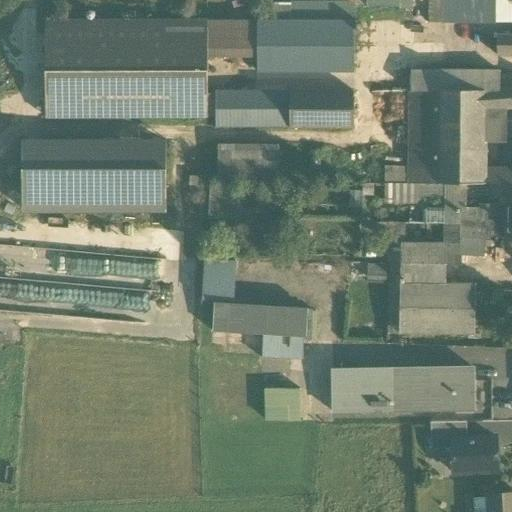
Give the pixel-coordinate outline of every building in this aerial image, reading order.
[(442,0),(442,23),(456,23),(456,0),(442,0)] [(494,0),(456,0),(456,23),(495,23),(495,22),(494,0)] [(511,0),(509,1),(508,0),(494,0),(495,22),(511,22),(511,0)] [(268,9),(268,22),(354,22),(354,10),(268,9)] [(207,94),(207,57),(207,21),(46,22),(46,117),(207,117),(207,94)] [(226,21),(207,21),(207,57),(225,57),(226,21)] [(257,57),(257,22),(226,21),(225,57),(257,57)] [(354,72),(354,22),(268,22),(257,22),(257,57),(257,72),(354,72)] [(498,56),(511,55),(511,35),(499,35),(498,56)] [(410,71),(410,91),(441,86),(480,91),(499,89),(499,71),(471,72),(410,71)] [(410,183),(439,184),(441,86),(410,91),(410,165),(410,183)] [(439,184),(485,184),(485,170),(485,166),(479,151),(480,106),(480,91),(441,86),(439,184)] [(480,91),(480,106),(511,105),(511,88),(499,89),(480,91)] [(215,91),(215,94),(215,117),(215,127),(289,127),(289,91),(215,91)] [(354,92),(289,91),(289,127),(354,128),(354,92)] [(215,94),(207,94),(207,117),(215,117),(215,94)] [(166,208),(166,140),(22,140),(22,208),(166,208)] [(214,181),(278,182),(278,149),(214,148),(214,181)] [(385,183),(410,183),(410,165),(396,164),(385,164),(385,183)] [(511,170),(489,170),(485,170),(485,184),(511,184),(511,170)] [(218,201),(228,201),(229,184),(219,184),(218,201)] [(416,196),(444,196),(444,184),(416,184),(416,196)] [(465,184),(444,184),(444,196),(444,208),(465,208),(465,184)] [(444,208),(444,209),(444,224),(459,224),(459,239),(490,241),(490,237),(506,237),(506,238),(511,238),(511,198),(507,199),(507,206),(479,205),(479,209),(465,208),(444,208)] [(239,219),(255,219),(255,209),(240,208),(239,219)] [(423,224),(444,224),(444,209),(426,208),(423,211),(423,224)] [(1,247),(170,255),(172,227),(2,219),(1,247)] [(387,333),(399,333),(400,283),(401,243),(401,223),(389,223),(387,333)] [(444,224),(444,244),(445,244),(445,266),(458,266),(459,256),(484,257),(484,241),(458,240),(459,224),(444,224)] [(445,284),(445,266),(445,244),(444,244),(401,243),(400,283),(445,284)] [(214,304),(234,305),(237,260),(204,260),(202,303),(214,304)] [(126,297),(127,289),(31,280),(28,310),(143,321),(145,299),(126,297)] [(475,284),(445,284),(400,283),(399,333),(475,335),(475,284)] [(212,331),(306,337),(308,310),(234,305),(214,304),(212,331)] [(332,371),(333,412),(473,410),(472,368),(332,371)] [(478,413),(488,414),(489,380),(478,380),(478,413)] [(300,390),(265,391),(265,425),(301,424),(300,390)] [(430,423),(432,449),(452,448),(452,441),(467,440),(466,422),(430,423)] [(452,448),(453,473),(497,471),(496,438),(491,439),(490,437),(482,437),(482,439),(467,440),(452,441),(452,448)] [(487,497),(487,511),(511,511),(511,493),(487,495),(487,497)] [(487,511),(487,497),(474,498),(474,511),(487,511)]
